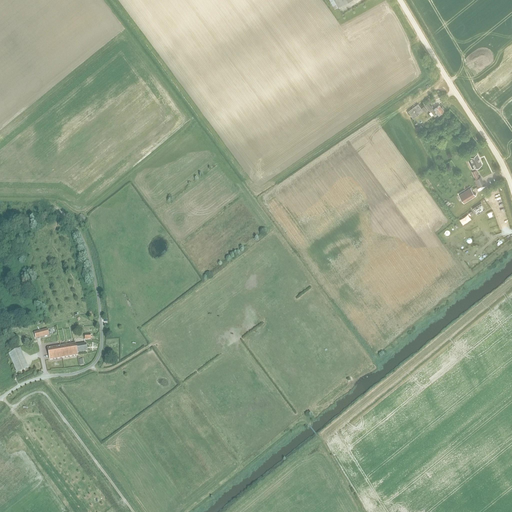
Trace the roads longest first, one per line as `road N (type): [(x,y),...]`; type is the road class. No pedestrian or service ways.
road 1 (track): [(45,377),(87,369),(103,331),(84,242),(52,201)]
road 2 (tertiary): [(511,186),(398,0)]
